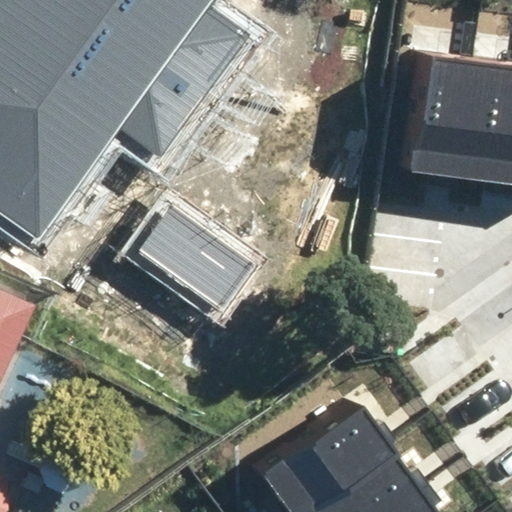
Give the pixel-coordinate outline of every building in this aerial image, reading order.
[(0,0),(0,210),(24,228),(98,123),(148,158),(237,33),(190,0),(0,0)] [(409,166),(511,182),(511,69),(427,56),(409,166)] [(295,121),(233,88),(115,307),(177,340),(295,121)] [(354,164),(309,140),(180,379),(224,403),(354,164)] [(159,188),(111,164),(70,246),(119,269),(159,188)] [(494,230),(410,221),(405,272),(488,281),(494,230)] [(0,376),(36,294),(0,278),(0,376)] [(240,454),(283,511),(417,511),(327,390),(240,454)] [(511,511),(511,413),(455,454),(496,511),(511,511)]
